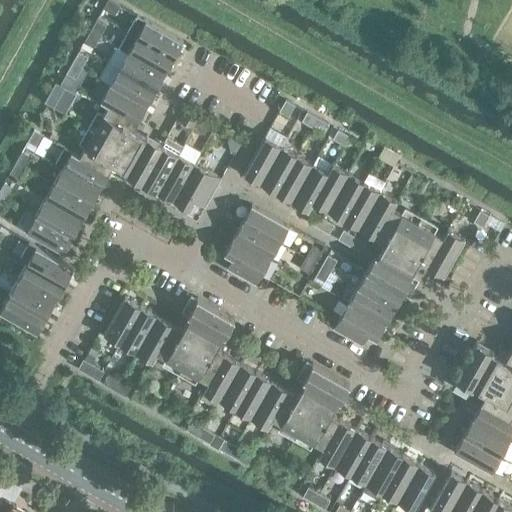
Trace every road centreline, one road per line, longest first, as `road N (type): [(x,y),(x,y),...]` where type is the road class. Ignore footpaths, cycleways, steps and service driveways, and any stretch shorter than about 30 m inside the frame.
road 1 (residential): [(511,258),(500,251),(408,389),(182,263)]
road 2 (residential): [(182,263),(264,114),(186,72),(155,126)]
road 3 (residential): [(36,374),(122,227),(182,263)]
road 4 (secondary): [(136,511),(0,433)]
